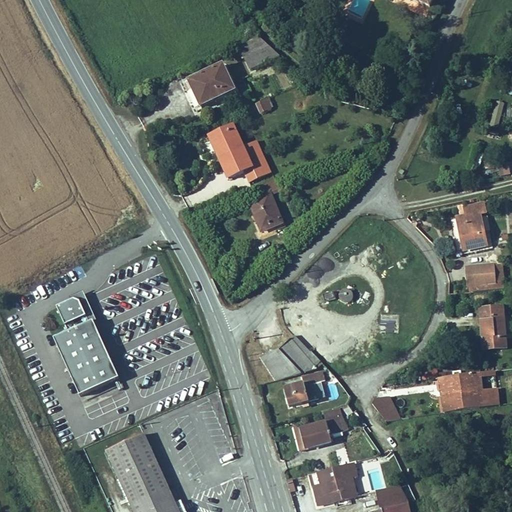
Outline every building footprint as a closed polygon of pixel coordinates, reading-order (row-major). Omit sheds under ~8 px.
[(253,68),(285,56),(263,35),(249,40),(255,53),(249,56),(253,68)] [(192,75),(203,101),(239,87),(226,61),(192,75)] [(256,103),(260,114),(272,110),(269,99),(256,103)] [(491,129),(500,129),(502,101),(493,101),(491,129)] [(249,167),(231,124),(207,134),(226,177),(249,167)] [(475,152),(472,166),(479,167),(482,154),(475,152)] [(508,163),(498,163),(498,175),(508,175),(508,163)] [(280,176),(257,185),(261,193),(251,197),(264,228),(285,219),(273,191),(288,185),(283,175),(280,176)] [(460,218),(465,250),(489,245),(483,214),(492,212),(489,201),(468,205),(470,216),(460,218)] [(467,267),(468,281),(496,277),(494,262),(467,267)] [(468,281),(469,287),(500,283),(499,277),(496,277),(468,281)] [(352,282),(349,281),(344,292),(347,294),(349,295),(352,294),(354,293),(356,291),(356,288),(356,285),(354,283),(352,282)] [(339,292),(338,285),(329,287),(330,293),(339,292)] [(504,326),(502,304),(478,306),(481,328),(504,326)] [(379,331),(396,333),(399,315),(382,313),(379,331)] [(93,322),(56,340),(84,398),(119,379),(93,322)] [(481,328),(482,347),(506,345),(504,326),(481,328)] [(281,378),(321,368),(296,335),(286,346),(266,352),(281,378)] [(447,404),(498,401),(497,387),(483,388),(481,368),(445,371),(447,404)] [(287,388),(292,406),(319,398),(315,384),(325,381),(322,370),(303,375),(306,383),(287,388)] [(386,419),(402,417),(391,395),(378,396),(374,401),(386,419)] [(329,422),(303,427),(308,447),(335,441),(333,432),(348,429),(344,409),(327,413),(329,422)] [(368,422),(361,409),(355,412),(361,426),(368,422)] [(181,511),(141,428),(103,447),(133,511),(181,511)] [(354,474),(359,473),(356,461),(335,466),(337,473),(322,476),(323,482),(316,484),(320,503),(358,495),(354,474)] [(310,475),(312,484),(318,483),(316,473),(310,475)] [(399,485),(378,490),(381,507),(395,503),(406,500),(399,485)] [(408,511),(406,500),(395,503),(397,511),(408,511)]
